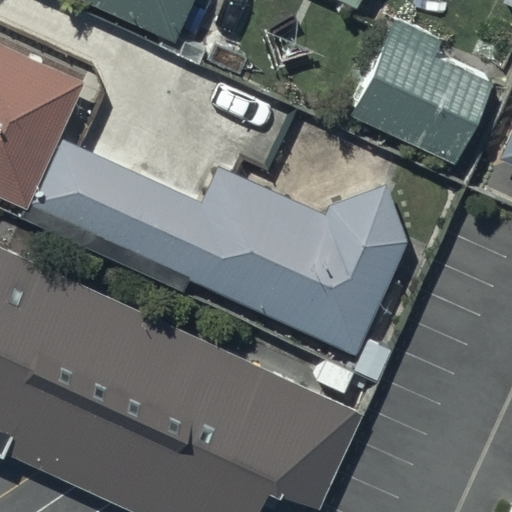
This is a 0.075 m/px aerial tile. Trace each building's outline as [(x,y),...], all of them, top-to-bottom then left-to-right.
[(111,0),(171,27),(183,0),(111,0)] [(390,2),(347,98),(454,146),(490,67),(433,41),(440,25),(390,2)] [(0,178),(24,190),(79,67),(0,31),(0,178)] [(511,114),(497,147),(511,153),(511,114)] [(199,189),(61,127),(26,204),(184,275),(189,264),(356,338),(407,226),(384,169),(325,192),(322,201),(215,153),(199,189)] [(361,403),(0,237),(0,440),(155,511),(243,511),(264,468),(319,493),(361,403)] [(511,511),(511,497),(500,492),(491,511),(511,511)]
